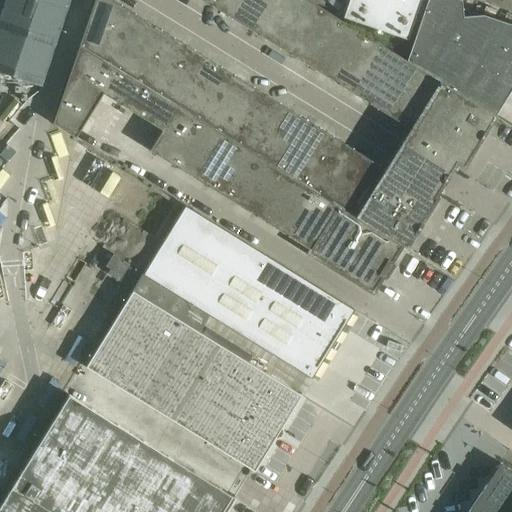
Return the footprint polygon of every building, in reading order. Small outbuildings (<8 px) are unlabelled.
[(0,17),(0,71),(41,86),(69,0),(5,0),(2,11),(0,17)] [(95,0),(79,46),(100,59),(129,11),(111,0),(95,0)] [(218,0),(214,7),(253,32),(273,0),(218,0)] [(273,0),(253,32),(273,44),(300,0),(273,0)] [(304,0),(300,0),(273,44),(293,56),(322,10),(304,0)] [(349,0),(344,17),(409,39),(422,0),(349,0)] [(428,0),(408,61),(496,116),(497,114),(511,89),(511,25),(484,16),(464,17),(462,1),(460,0),(428,0)] [(322,10),(293,56),(313,69),(341,22),(322,10)] [(129,11),(100,59),(119,71),(149,23),(129,11)] [(341,22),(313,69),(333,81),(361,35),(341,22)] [(149,23),(119,71),(138,83),(139,83),(169,36),(149,23)] [(361,35),(333,81),(353,93),(381,47),(361,35)] [(169,36),(139,83),(159,95),(189,48),(169,36)] [(79,46),(70,72),(104,93),(124,105),(138,83),(119,71),(100,59),(79,46)] [(381,47),(353,93),(411,129),(440,82),(381,47)] [(189,48),(159,95),(177,106),(179,108),(208,60),(189,48)] [(208,60),(179,108),(197,119),(199,120),(229,72),(208,60)] [(70,72),(53,122),(76,136),(104,93),(70,72)] [(229,72),(199,120),(217,131),(218,132),(248,84),(229,72)] [(386,170),(356,218),(402,246),(404,247),(413,231),(416,233),(422,224),(419,222),(434,198),(444,182),(457,161),(463,164),(478,139),(480,141),(486,132),(483,130),(493,115),(440,82),(411,129),(398,150),(386,170)] [(138,83),(124,105),(163,129),(177,106),(159,95),(139,83),(138,83)] [(248,84),(218,132),(237,144),(238,144),(268,97),(248,84)] [(268,97),(238,144),(257,156),(277,168),(278,169),(292,146),(272,133),(287,109),(268,97)] [(163,129),(150,150),(170,162),(197,119),(179,108),(177,106),(163,129)] [(287,109),(272,133),(292,146),(278,169),(296,180),(298,181),(327,134),(287,109)] [(197,119),(170,162),(190,175),(217,131),(199,120),(197,119)] [(217,131),(190,175),(210,187),(237,144),(218,132),(217,131)] [(327,134),(298,181),(316,193),(318,194),(347,146),(327,134)] [(237,144),(210,187),(230,199),(257,156),(238,144),(237,144)] [(347,146),(318,194),(337,205),(338,206),(367,158),(347,146)] [(257,156),(230,199),(249,212),(277,168),(257,156)] [(367,158),(338,206),(356,218),(386,170),(367,158)] [(277,168),(249,212),(269,224),(296,180),(278,169),(277,168)] [(296,180),(269,224),(289,236),(316,193),(298,181),(296,180)] [(316,193),(289,236),(309,249),(337,205),(318,194),(316,193)] [(309,249),(307,252),(372,293),(382,276),(384,277),(393,263),(391,262),(402,246),(356,218),(338,206),(337,205),(309,249)] [(185,207),(143,274),(209,315),(311,378),(353,310),(185,207)] [(113,253),(106,265),(111,269),(109,273),(120,280),(130,264),(113,253)] [(133,292),(86,368),(254,471),(301,396),(199,333),(133,292)] [(0,511),(222,511),(232,497),(70,396),(16,482),(13,487),(0,508),(0,511)] [(511,511),(511,470),(501,463),(467,511),(511,511)]
